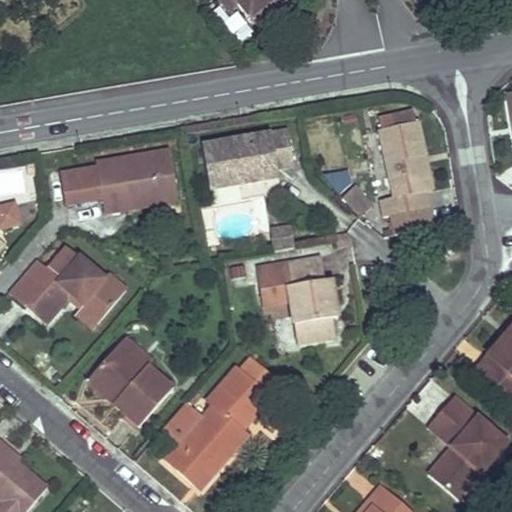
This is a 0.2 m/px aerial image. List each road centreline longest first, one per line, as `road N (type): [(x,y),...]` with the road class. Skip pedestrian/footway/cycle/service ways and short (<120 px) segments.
road 1 (residential): [(293,511),(471,300),(489,260),(451,55)]
road 2 (tertiary): [(0,132),(386,65)]
road 3 (residential): [(158,511),(0,376)]
